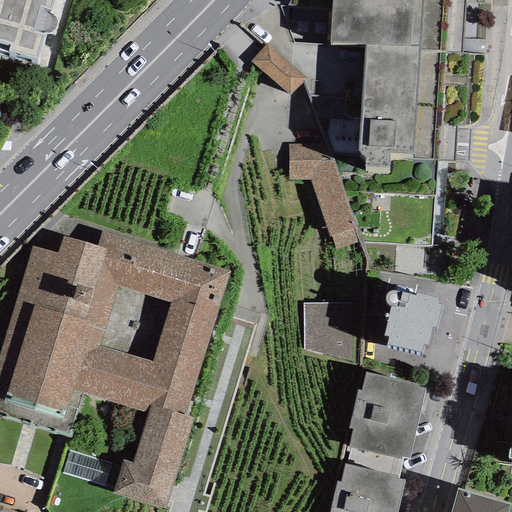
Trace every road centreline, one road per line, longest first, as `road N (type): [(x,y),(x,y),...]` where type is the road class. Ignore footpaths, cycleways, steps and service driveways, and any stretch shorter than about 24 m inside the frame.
road 1 (secondary): [(511,183),(495,282),(430,511)]
road 2 (secondary): [(212,0),(0,213)]
